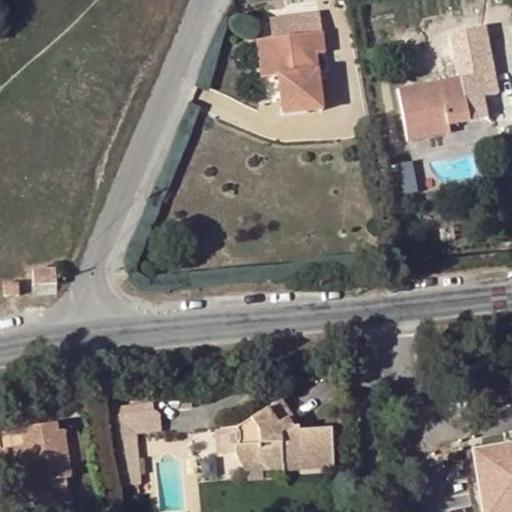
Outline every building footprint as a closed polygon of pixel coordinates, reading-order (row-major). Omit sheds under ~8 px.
[(267,19),(270,39),(275,77),(280,116),(320,111),(313,54),(321,53),(316,12),(267,19)] [(275,77),(270,39),(259,40),(263,78),(275,77)] [(481,96),(495,94),(491,72),(396,90),(407,142),(448,134),(447,125),(485,117),(481,96)] [(414,164),(417,179),(424,177),(421,162),(414,164)] [(417,179),(419,188),(426,187),(424,177),(417,179)] [(58,287),(57,271),(34,271),(34,287),(58,287)] [(2,283),(3,297),(19,296),(18,282),(2,283)] [(285,418),(290,417),(279,401),(235,429),(238,446),(234,447),(235,454),(242,470),(259,468),(260,474),(284,472),(283,466),(332,462),(330,430),(298,432),(297,427),(292,427),(285,418)] [(155,413),(114,417),(119,487),(140,485),(135,434),(161,432),(159,416),(158,414),(157,413),(155,413)] [(297,427),(290,417),(285,418),(292,427),(297,427)] [(71,448),(80,434),(66,424),(63,432),(58,433),(56,424),(21,429),(22,435),(10,438),(9,431),(0,432),(0,451),(4,450),(6,463),(1,464),(3,476),(0,476),(0,502),(35,496),(43,503),(68,499),(65,479),(72,477),(84,459),(71,448)] [(22,435),(21,429),(9,431),(10,438),(22,435)] [(238,446),(235,429),(219,430),(221,448),(234,447),(238,446)] [(84,459),(80,434),(71,448),(84,459)] [(511,511),(511,446),(473,453),(482,511),(511,511)] [(332,468),(332,462),(283,466),(284,472),(332,468)] [(284,478),(284,472),(260,474),(259,468),(242,470),(249,481),(284,478)]
